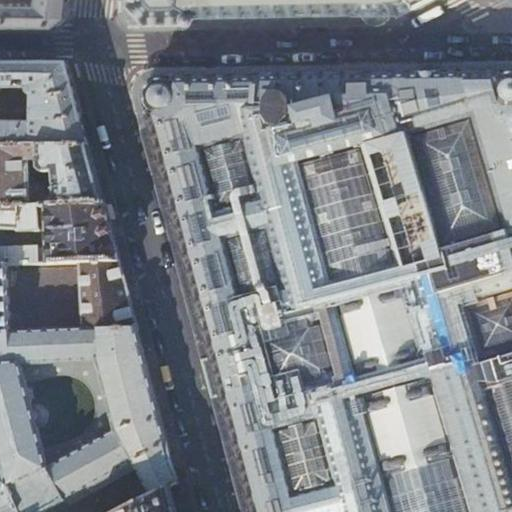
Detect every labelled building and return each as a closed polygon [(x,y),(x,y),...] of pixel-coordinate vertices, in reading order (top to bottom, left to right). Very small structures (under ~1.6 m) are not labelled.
[(0,4),(0,24),(2,24),(52,24),(63,14),(64,0),(35,0),(35,5),(0,4)] [(129,0),(146,19),(190,18),(195,14),(196,11),(359,8),(360,5),(360,3),(363,2),(363,6),(375,5),(388,5),(388,2),(389,2),(390,3),(392,5),(392,6),(392,8),(399,9),(401,10),(415,3),(413,0),(129,0)] [(66,63),(27,63),(0,63),(0,145),(90,146),(79,108),(68,65),(66,63)] [(149,86),(144,94),(145,105),(252,511),(511,511),(511,70),(471,71),(391,73),(306,75),(171,78),(157,79),(149,86)] [(90,146),(0,145),(0,206),(105,203),(97,172),(95,168),(90,146)] [(121,261),(120,260),(112,229),(105,203),(0,206),(0,265),(8,265),(81,262),(121,261)] [(130,294),(121,261),(81,262),(85,327),(138,324),(130,294)] [(0,331),(11,331),(8,265),(0,265),(0,331)] [(138,324),(85,327),(11,331),(0,331),(0,511),(45,511),(138,461),(150,487),(154,495),(170,486),(179,482),(177,474),(173,460),(151,375),(148,362),(138,324)] [(177,511),(170,486),(154,495),(122,511),(177,511)]
